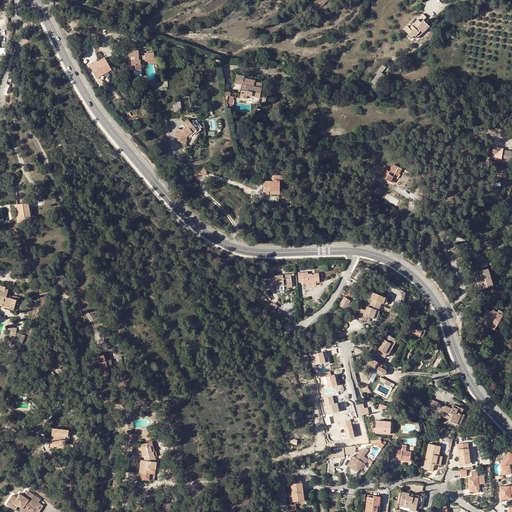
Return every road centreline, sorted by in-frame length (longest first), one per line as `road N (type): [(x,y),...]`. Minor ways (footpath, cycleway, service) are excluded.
road 1 (unclassified): [(101,511),(102,420),(79,385),(58,288),(71,239),(19,102),(14,12)]
road 2 (tertiary): [(353,251),(241,248),(186,216),(87,99),(37,0)]
road 3 (tertiary): [(511,430),(474,387),(430,294),(384,258),(353,251)]
road 4 (residential): [(327,487),(411,478),(476,511)]
road 5 (residential): [(359,417),(344,347),(304,332),(300,322)]
